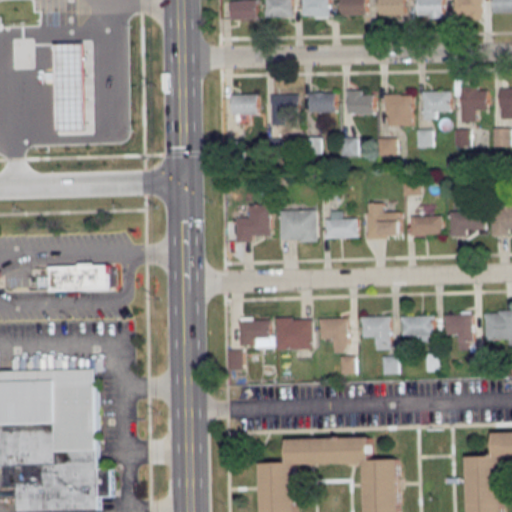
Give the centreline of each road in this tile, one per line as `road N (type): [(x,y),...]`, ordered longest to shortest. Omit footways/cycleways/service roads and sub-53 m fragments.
road 1 (secondary): [(189,511),(179,0)]
road 2 (residential): [(181,56),(511,50)]
road 3 (residential): [(184,282),(511,272)]
road 4 (residential): [(0,186),(184,183)]
